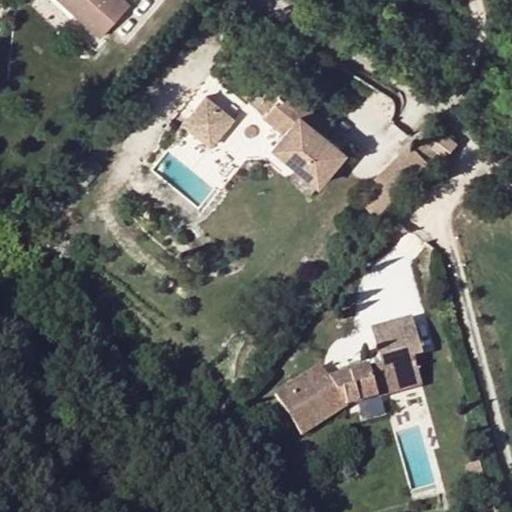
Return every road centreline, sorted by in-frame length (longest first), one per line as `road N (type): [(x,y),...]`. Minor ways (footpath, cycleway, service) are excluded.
road 1 (unknown): [(469,129),(448,189),(444,237),(511,494)]
road 2 (unclassified): [(274,0),(446,109)]
